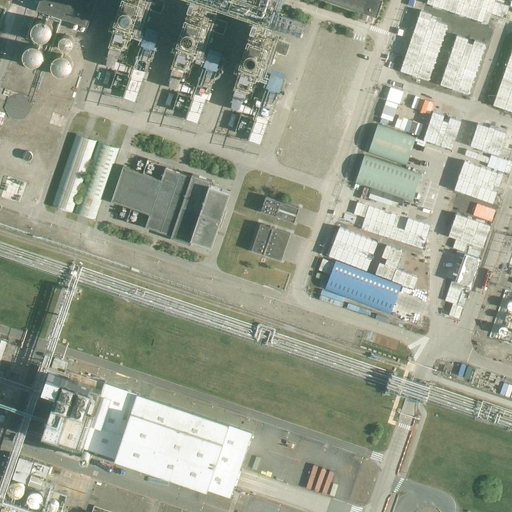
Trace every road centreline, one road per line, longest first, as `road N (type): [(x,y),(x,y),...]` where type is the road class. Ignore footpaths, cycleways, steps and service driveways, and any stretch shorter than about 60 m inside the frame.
road 1 (unknown): [(473,110),(435,228),(429,347)]
road 2 (unknown): [(200,148),(250,0)]
